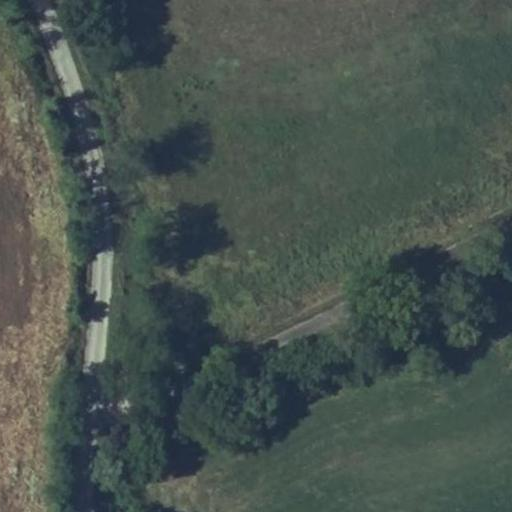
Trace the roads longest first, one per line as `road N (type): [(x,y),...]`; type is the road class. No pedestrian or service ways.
road 1 (unclassified): [(511,232),(407,286),(95,417)]
road 2 (unclassified): [(43,0),(105,211),(95,417)]
